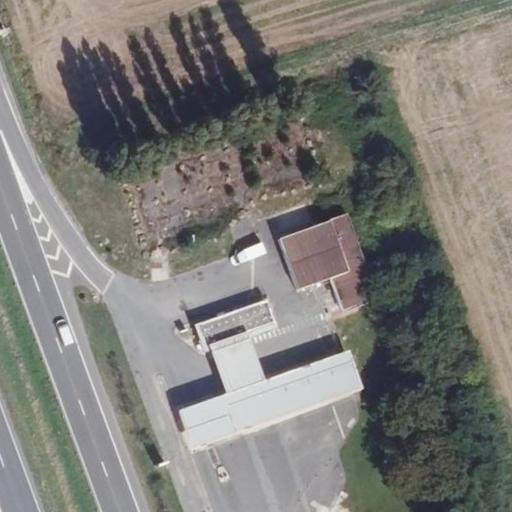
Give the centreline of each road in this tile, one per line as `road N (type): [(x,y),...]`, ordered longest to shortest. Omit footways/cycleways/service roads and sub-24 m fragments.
road 1 (trunk): [(121,511),(0,187)]
road 2 (trunk): [(108,286),(74,249),(26,165),(0,144)]
